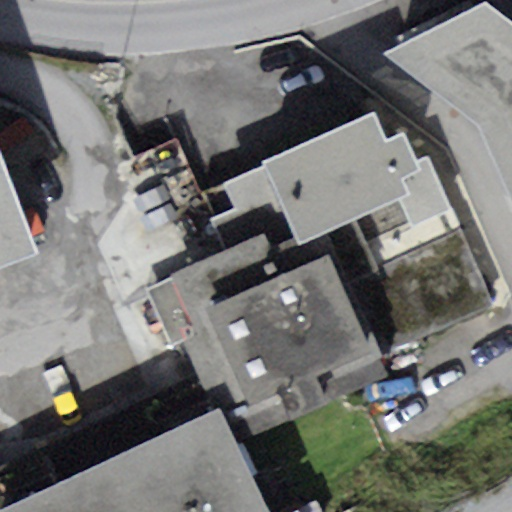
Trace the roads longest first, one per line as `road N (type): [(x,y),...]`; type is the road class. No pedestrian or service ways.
road 1 (unknown): [(0,70),(70,109),(86,129),(97,217),(66,313),(43,339),(1,362)]
road 2 (residential): [(296,0),(185,23),(0,16)]
